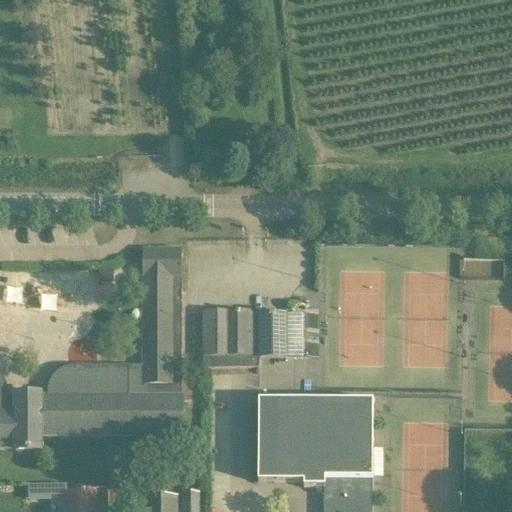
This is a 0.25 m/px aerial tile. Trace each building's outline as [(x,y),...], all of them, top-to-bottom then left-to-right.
[(0,448),(16,449),(16,453),(42,453),(42,437),(182,437),(182,400),(182,251),(143,251),(143,369),(72,368),(64,370),(61,372),(56,375),(55,377),(53,379),(50,383),(50,384),(49,385),(48,387),(48,389),(47,390),(47,392),(47,393),(47,399),(40,399),(40,396),(8,396),(8,387),(4,379),(0,375),(0,448)] [(464,259),(463,279),(502,280),(503,260),(464,259)] [(258,370),(258,361),(257,317),(252,317),(252,313),(203,314),(203,359),(203,371),(258,370)] [(258,361),(287,361),(286,317),(257,317),(258,361)] [(303,490),(323,490),(323,511),(372,511),(373,405),(258,403),(258,485),(273,485),(303,485),(303,490)] [(96,511),(96,491),(66,492),(66,511),(96,511)] [(182,511),(199,511),(200,495),(183,495),(182,511)] [(177,511),(178,499),(144,499),(144,511),(177,511)]
